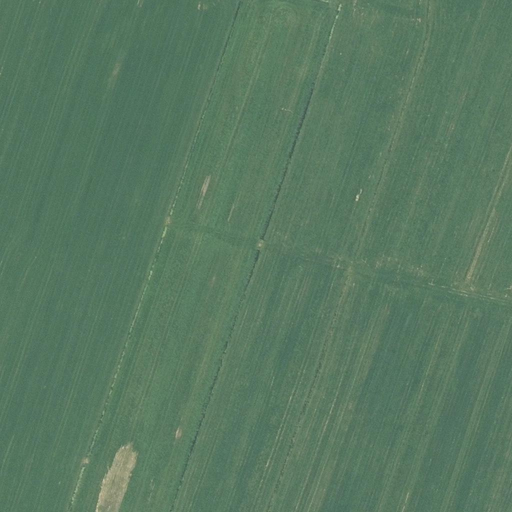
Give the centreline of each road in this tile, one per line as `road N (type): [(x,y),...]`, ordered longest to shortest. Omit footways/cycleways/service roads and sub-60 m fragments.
road 1 (track): [(511,301),(165,218),(155,219),(114,333)]
road 2 (track): [(230,304),(333,0)]
